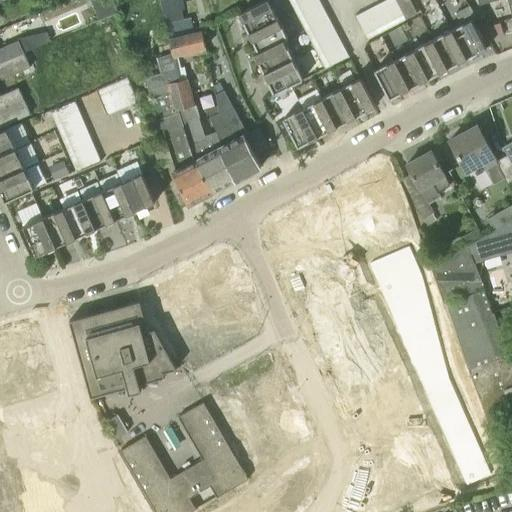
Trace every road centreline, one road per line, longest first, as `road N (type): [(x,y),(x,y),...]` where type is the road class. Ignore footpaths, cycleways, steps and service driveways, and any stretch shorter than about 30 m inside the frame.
road 1 (residential): [(226,220),(511,71)]
road 2 (residential): [(21,301),(226,220)]
road 3 (residential): [(317,511),(329,487),(326,432),(283,342)]
road 4 (residential): [(283,342),(226,220)]
